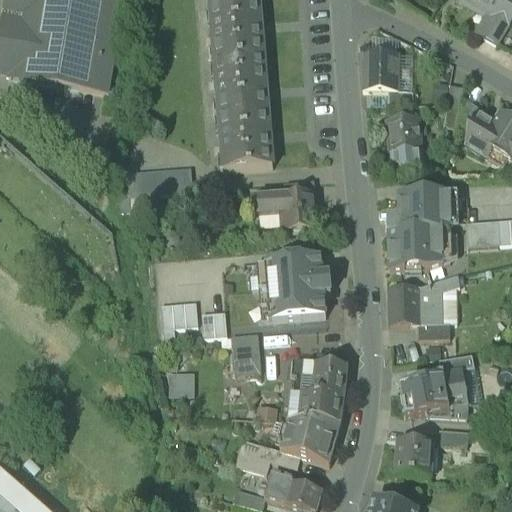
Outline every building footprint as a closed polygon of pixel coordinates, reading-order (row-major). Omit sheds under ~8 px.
[(7,0),(0,47),(0,62),(13,64),(23,0),(7,0)] [(23,0),(13,64),(10,81),(10,83),(109,100),(126,0),(23,0)] [(212,0),(214,13),(261,10),(260,0),(212,0)] [(511,0),(466,0),(463,5),(496,24),(510,33),(511,34),(511,32),(511,0)] [(217,53),(218,69),(265,65),(261,10),(214,13),(215,29),(213,30),(215,53),(217,53)] [(485,43),(499,52),(510,33),(496,24),(485,43)] [(511,32),(511,34),(510,33),(499,52),(511,59),(511,32)] [(373,45),(372,60),(396,60),(397,47),(373,45)] [(389,99),(398,99),(399,60),(396,60),(372,60),(364,60),(363,98),(368,98),(389,99)] [(414,61),(399,60),(398,99),(413,99),(414,61)] [(13,64),(0,62),(0,79),(10,81),(13,64)] [(221,107),(222,123),(269,119),(265,65),(218,69),(219,85),(217,85),(219,107),(221,107)] [(447,114),(460,116),(461,107),(464,94),(450,92),(450,101),(447,114)] [(369,114),(389,113),(389,99),(368,98),(369,114)] [(389,99),(389,113),(413,112),(413,99),(398,99),(389,99)] [(475,115),(461,107),(460,116),(456,137),(467,139),(469,130),(475,119),(473,118),(475,115)] [(443,134),(456,137),(460,116),(447,114),(443,134)] [(274,175),(269,119),(222,123),(224,139),(221,139),(223,162),(225,162),(227,176),(224,177),(224,179),(227,178),(274,175)] [(494,158),(511,168),(511,124),(504,136),(475,119),(469,130),(467,139),(465,150),(489,165),(494,158)] [(387,129),(390,161),(422,158),(419,126),(387,129)] [(423,175),(422,158),(390,161),(391,177),(423,175)] [(190,175),(176,176),(178,200),(192,199),(190,175)] [(166,201),(178,200),(176,176),(164,177),(166,201)] [(160,201),(166,201),(164,177),(151,178),(153,202),(160,201)] [(141,203),(153,202),(151,178),(139,179),(141,203)] [(128,204),(141,203),(139,179),(126,180),(128,204)] [(285,191),(286,204),(314,201),(313,189),(285,191)] [(161,215),(160,201),(153,202),(141,203),(128,204),(117,205),(118,218),(161,215)] [(281,223),(283,240),(318,237),(315,201),(314,201),(286,204),(255,206),(257,225),(281,223)] [(454,201),(399,203),(400,228),(388,228),(390,279),(427,278),(451,270),(449,230),(455,230),(454,201)] [(511,227),(498,228),(500,252),(511,251),(511,227)] [(500,252),(498,228),(466,230),(468,254),(500,252)] [(266,270),(268,296),(270,328),(327,324),(325,302),(331,302),(330,285),(323,285),(322,265),(266,270)] [(423,295),(421,295),(422,333),(427,333),(427,332),(442,331),(442,300),(460,294),(458,282),(423,295)] [(252,297),(264,296),(263,283),(250,283),(252,297)] [(388,333),(422,333),(421,295),(387,296),(388,333)] [(173,312),(175,336),(198,334),(196,310),(173,312)] [(175,336),(173,312),(161,313),(164,349),(176,348),(175,336)] [(202,322),(204,345),(227,344),(226,320),(202,322)] [(427,333),(427,346),(450,346),(450,330),(442,331),(427,332),(427,333)] [(233,344),(234,362),(260,361),(258,342),(233,344)] [(261,381),(260,361),(234,362),(235,383),(261,381)] [(304,386),(300,430),(341,432),(344,423),(348,375),(332,374),(333,364),(317,363),(316,372),(292,370),(291,384),(304,386)] [(439,368),(441,380),(463,377),(463,378),(474,376),(472,363),(439,368)] [(197,402),(197,378),(171,377),(171,402),(197,402)] [(441,380),(408,386),(410,396),(401,397),(406,424),(425,421),(468,414),(469,413),(463,378),(463,377),(441,380)] [(400,387),(401,397),(410,396),(408,386),(400,387)] [(467,427),(468,414),(425,421),(426,425),(467,427)] [(330,473),(341,432),(300,430),(289,430),(281,459),(281,460),(301,465),(330,473)] [(438,454),(467,455),(467,439),(439,438),(438,454)] [(236,476),(243,477),(247,463),(254,465),(257,452),(244,449),(236,476)] [(396,484),(432,486),(434,452),(398,450),(396,484)] [(257,452),(254,465),(271,469),(298,477),(301,465),(281,460),(281,459),(257,452)] [(267,484),(271,469),(254,465),(247,463),(243,477),(267,484)] [(0,511),(36,511),(0,479),(0,511)] [(319,511),(322,500),(293,491),(294,488),(272,482),(266,506),(265,508),(266,508),(280,511),(319,511)] [(234,510),(242,511),(264,511),(266,508),(265,508),(266,506),(237,498),(234,510)]
